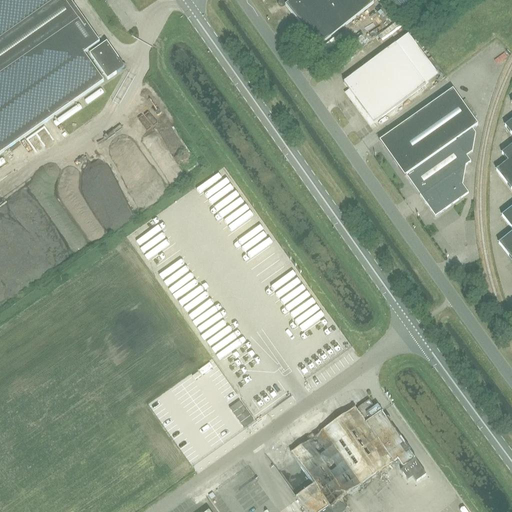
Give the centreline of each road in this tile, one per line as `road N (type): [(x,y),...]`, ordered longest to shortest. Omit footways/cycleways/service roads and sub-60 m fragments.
road 1 (unclassified): [(511,378),(242,0)]
road 2 (tertiary): [(415,329),(182,0)]
road 3 (unclassified): [(415,329),(166,511)]
road 4 (unknown): [(402,511),(432,483),(362,367)]
road 5 (tertiary): [(511,461),(415,329)]
